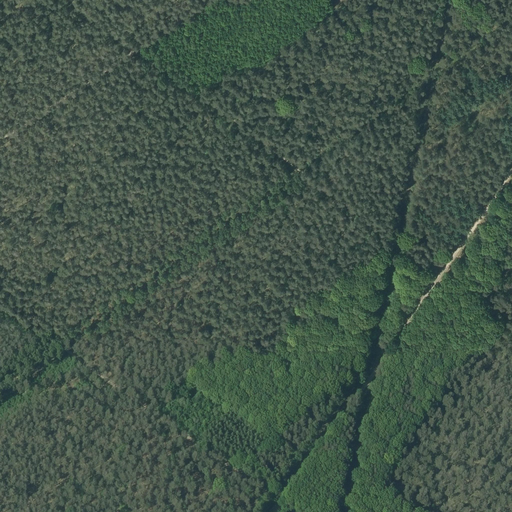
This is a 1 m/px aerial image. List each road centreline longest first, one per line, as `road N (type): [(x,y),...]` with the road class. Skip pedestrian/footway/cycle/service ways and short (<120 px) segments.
road 1 (track): [(296,169),(0,383)]
road 2 (track): [(183,511),(284,421),(392,238)]
road 3 (track): [(0,302),(283,503)]
road 4 (track): [(283,503),(439,277)]
road 5 (track): [(296,169),(511,18)]
road 6 (unknown): [(296,169),(135,49)]
road 7 (unknown): [(439,277),(296,169)]
road 8 (track): [(0,140),(135,49)]
